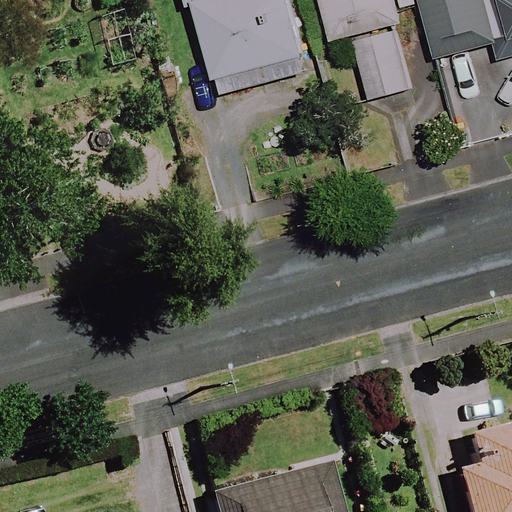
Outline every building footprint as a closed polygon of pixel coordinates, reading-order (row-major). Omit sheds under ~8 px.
[(187,0),(190,11),(200,9),(222,97),(311,75),(292,0),(187,0)] [(318,0),(330,43),(350,38),(367,102),(420,88),(404,24),(397,0),(318,0)] [(511,43),(511,0),(419,0),(438,64),(511,43)] [(511,511),(511,425),(464,438),(475,480),(453,485),(459,511),(511,511)] [(207,487),(213,511),(337,511),(324,458),(207,487)]
